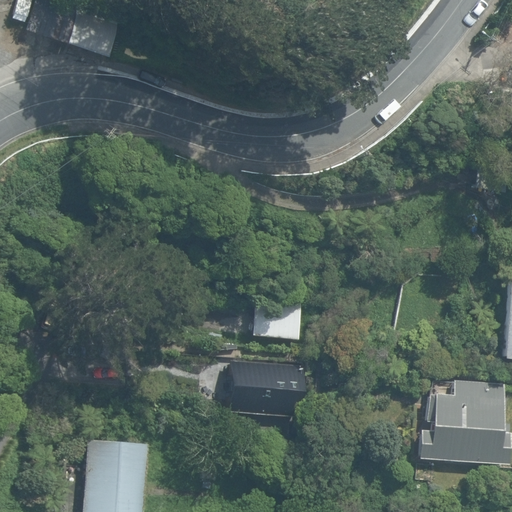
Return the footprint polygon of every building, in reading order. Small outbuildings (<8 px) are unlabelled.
[(32,0),(23,30),(64,43),(77,2),(69,0),(32,0)] [(77,2),(64,43),(106,56),(117,20),(119,16),(96,8),(77,2)] [(471,187),(502,192),(506,170),(474,165),(471,187)] [(500,358),(511,358),(511,282),(506,282),(500,358)] [(260,300),(259,328),(296,329),(297,302),(260,300)] [(296,438),(301,374),(298,373),(299,361),(260,358),(255,421),(264,435),(296,438)] [(413,459),(504,464),(507,425),(498,424),(500,382),(448,378),(447,394),(424,393),(422,421),(425,421),(425,429),(414,429),(413,459)] [(77,511),(134,511),(141,445),(84,439),(77,511)] [(200,457),(197,479),(212,481),(215,458),(200,457)]
